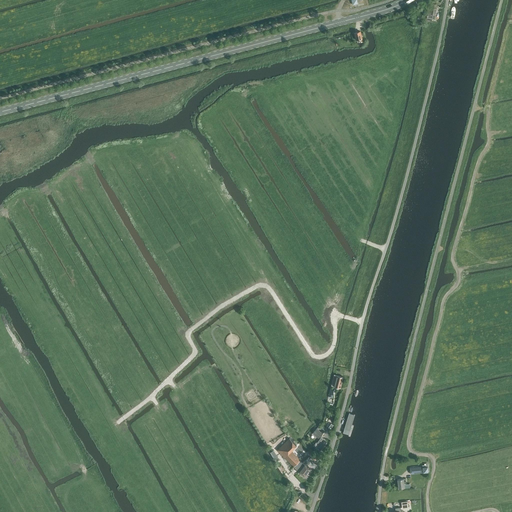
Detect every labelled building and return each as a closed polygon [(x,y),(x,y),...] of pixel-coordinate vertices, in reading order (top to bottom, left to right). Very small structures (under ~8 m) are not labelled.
[(425,17),(425,21),(431,22),(432,14),(435,15),(436,8),(429,7),(428,12),(425,12),(424,17),(425,17)] [(354,33),(356,40),(360,39),(361,42),(363,42),(360,31),(354,33)] [(341,376),(334,374),(332,383),(334,383),(334,386),(340,388),(343,377),(342,377),(341,376)] [(350,436),(356,416),(350,414),(345,427),(345,428),(345,429),(344,430),(343,434),(350,436)] [(313,433),(319,438),(324,432),(320,428),(319,430),(316,428),(313,433)] [(314,445),(316,446),(315,447),(320,451),(327,441),(321,437),(317,443),(316,442),(314,445)] [(296,445),(289,438),(277,450),(281,453),(294,467),(300,461),(301,460),(291,450),(296,445)] [(310,456),(313,460),(316,456),(310,449),(306,452),(310,456)] [(277,456),(274,450),(270,453),(275,461),(279,459),(277,456)] [(300,461),(294,467),(298,471),(304,463),(302,462),(300,461)] [(304,463),(298,471),(305,476),(311,468),(304,463)] [(410,483),(406,484),(406,482),(404,482),(404,478),(398,479),(399,488),(405,487),(405,488),(410,487),(410,483)]
